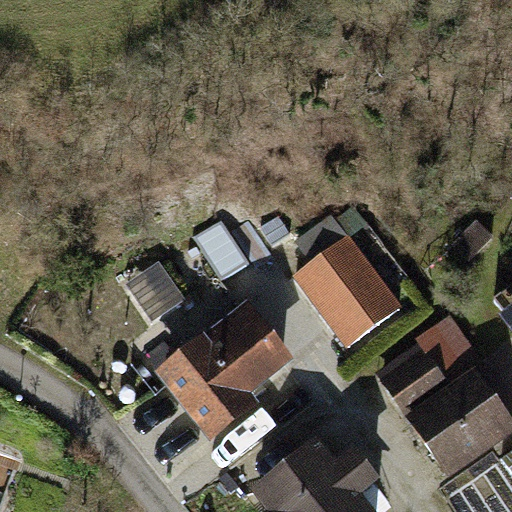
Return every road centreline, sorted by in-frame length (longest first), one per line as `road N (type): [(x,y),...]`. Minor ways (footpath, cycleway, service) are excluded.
road 1 (residential): [(405,511),(244,282)]
road 2 (residential): [(175,511),(0,360)]
